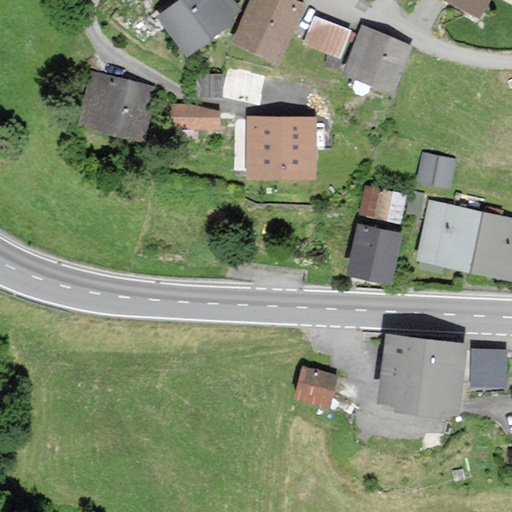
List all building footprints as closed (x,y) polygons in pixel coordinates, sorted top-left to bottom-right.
[(226,0),(175,0),(161,10),(188,49),(237,15),(226,0)] [(297,0),(251,0),(235,38),(280,57),(303,3),(297,0)] [(450,0),(479,15),(487,0),(450,0)] [(312,15),(303,38),(341,53),(350,29),(312,15)] [(412,46),(362,26),(345,71),(394,90),(412,46)] [(267,73),(227,64),(220,94),(260,103),(267,73)] [(150,84),(90,69),(77,118),(138,134),(150,84)] [(215,70),(201,70),(201,88),(215,87),(215,70)] [(224,110),(172,107),(171,122),(223,125),(224,110)] [(319,116),(247,115),(246,168),(318,168),(319,116)] [(426,155),(422,175),(450,180),(453,159),(426,155)] [(366,185),(360,210),(404,218),(407,193),(366,185)] [(482,208),(429,197),(416,256),(469,267),(482,208)] [(511,214),(482,208),(469,267),(511,276),(511,214)] [(403,230),(357,220),(347,266),(392,276),(403,230)] [(464,339),(391,332),(384,389),(398,391),(397,400),(435,404),(435,399),(458,401),(464,339)] [(504,350),(473,350),(473,379),(503,379),(504,350)] [(337,372),(305,364),(298,393),(330,400),(337,372)]
